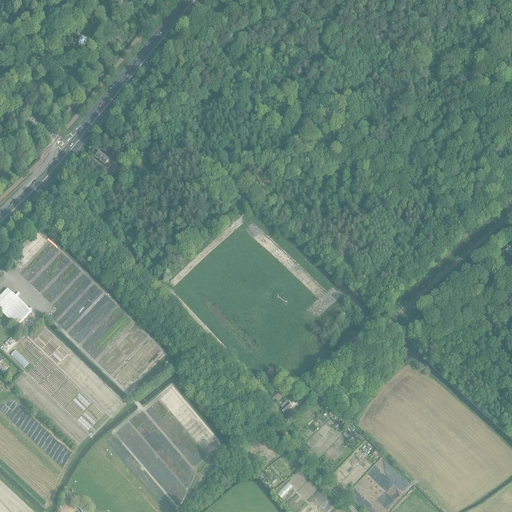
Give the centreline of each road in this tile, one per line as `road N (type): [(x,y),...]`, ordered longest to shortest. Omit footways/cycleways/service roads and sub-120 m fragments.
road 1 (primary): [(0,226),(198,0)]
road 2 (track): [(262,430),(48,220)]
road 3 (track): [(105,229),(104,205),(118,176),(148,157),(150,108),(211,23),(238,0)]
road 4 (primary): [(190,0),(83,128)]
road 5 (residential): [(267,430),(382,331)]
road 6 (residential): [(356,511),(267,430)]
road 7 (residential): [(185,511),(220,456),(267,430)]
